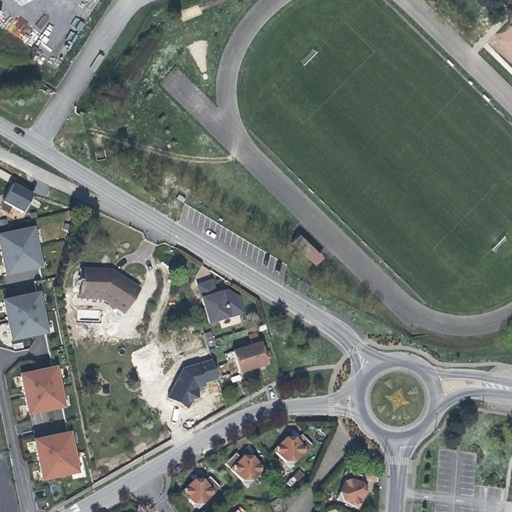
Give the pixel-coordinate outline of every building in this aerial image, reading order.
[(21,190),(12,185),(2,203),(22,213),(31,196),(21,190)] [(182,200),(176,196),(173,199),(179,204),(182,200)] [(32,230),(0,236),(0,249),(3,263),(37,256),(32,230)] [(300,233),(292,242),(315,264),(323,255),(300,233)] [(40,268),(37,256),(3,263),(5,275),(40,268)] [(99,291),(104,294),(112,281),(106,278),(106,271),(79,270),(79,294),(99,295),(99,291)] [(110,271),(106,271),(106,278),(112,281),(114,278),(136,293),(139,290),(113,273),(110,271)] [(114,278),(112,281),(104,294),(101,299),(124,313),(136,293),(114,278)] [(201,298),(213,295),(209,281),(197,285),(201,298)] [(220,292),(213,295),(201,298),(208,323),(240,313),(235,298),(224,291),(220,292)] [(37,295),(21,298),(29,336),(46,333),(37,295)] [(11,340),(29,336),(21,298),(3,302),(11,340)] [(256,369),(266,366),(258,339),(249,342),(250,347),(231,352),(237,374),(246,372),(245,369),(256,366),(256,369)] [(214,359),(170,371),(178,403),(190,400),(201,397),(198,385),(220,379),(214,359)] [(55,369),(38,372),(46,411),(63,408),(55,369)] [(21,376),(29,415),(46,411),(38,372),(21,376)] [(278,384),(280,397),(310,392),(307,378),(278,384)] [(34,442),(37,454),(71,447),(69,435),(34,442)] [(302,435),(296,440),(307,450),(312,446),(302,435)] [(307,450),(296,440),(287,438),(274,450),(290,467),(307,450)] [(42,480),(77,473),(71,447),(37,454),(42,480)] [(230,468),(241,458),(236,453),(225,463),(230,468)] [(250,456),(241,458),(230,468),(246,486),(263,470),(250,456)] [(299,470),(293,475),(298,481),(304,475),(299,470)] [(345,477),(359,483),(362,477),(348,471),(345,477)] [(209,477),(205,483),(215,493),(220,488),(209,477)] [(364,491),(359,483),(345,477),(335,498),(356,508),(364,491)] [(215,493),(205,483),(195,481),(183,494),(199,510),(215,493)]
